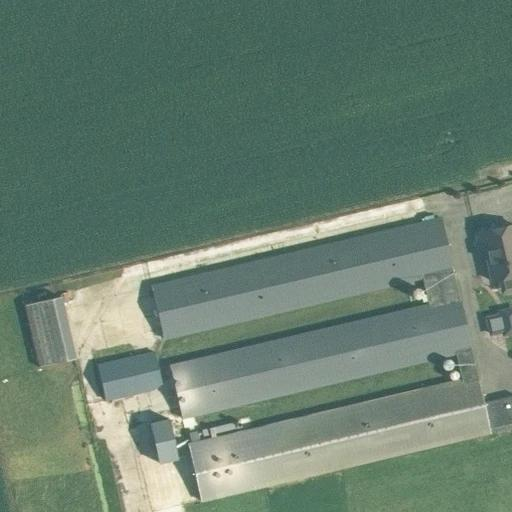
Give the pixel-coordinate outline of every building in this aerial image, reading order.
[(422,280),(429,307),(171,368),(182,418),(456,354),(461,379),(188,443),(202,500),(490,433),(489,428),(511,422),(511,395),(482,403),(440,220),(152,288),(165,340),(422,280)] [(511,276),(511,225),(476,233),(481,252),(487,250),(494,280),(511,276)] [(38,367),(76,359),(61,296),(24,305),(38,367)] [(504,334),(511,332),(511,310),(499,313),(504,334)] [(107,363),(97,365),(105,401),(154,390),(161,385),(153,352),(131,357),(107,363)] [(154,463),(174,458),(164,417),(144,422),(154,463)]
